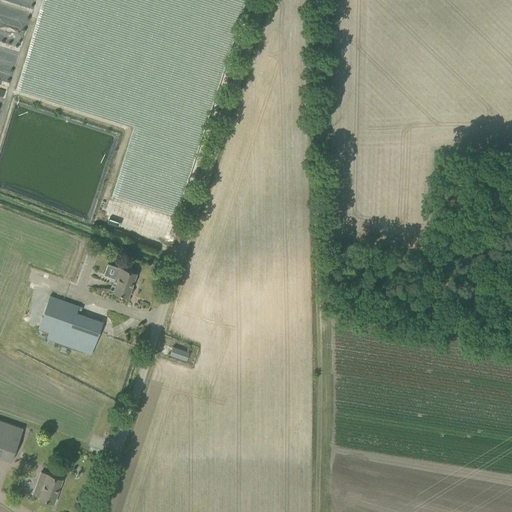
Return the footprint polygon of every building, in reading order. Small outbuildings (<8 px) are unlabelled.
[(226,67),(246,0),(40,0),(38,9),(15,91),(133,130),(112,198),(174,218),(226,67)] [(119,277),(113,292),(128,297),(136,273),(119,267),(116,276),(119,277)] [(91,354),(99,333),(103,322),(77,312),(79,306),(50,296),(37,327),(48,332),(46,338),(91,354)] [(189,352),(173,346),(170,354),(186,360),(189,352)] [(0,457),(11,461),(23,428),(0,420),(0,457)] [(62,479),(40,472),(32,494),(39,496),(39,498),(54,503),(62,479)]
